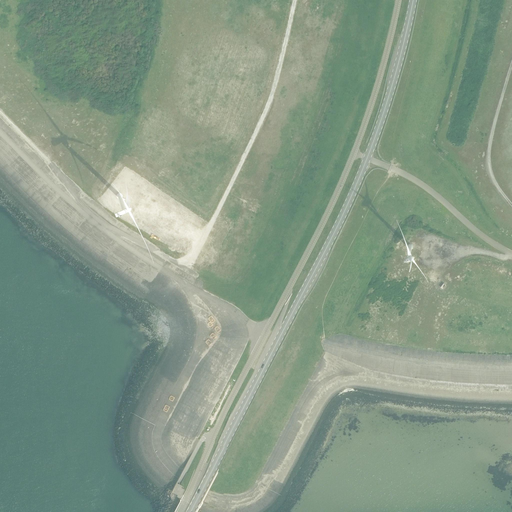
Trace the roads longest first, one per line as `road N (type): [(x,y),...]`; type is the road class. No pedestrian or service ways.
road 1 (primary): [(188,511),(367,158),(412,0)]
road 2 (unclassified): [(178,511),(332,203),(396,0)]
road 3 (track): [(78,210),(84,204),(178,263),(190,260),(263,115),(293,0)]
road 4 (track): [(511,58),(484,149),(490,177),(511,204)]
road 5 (track): [(511,261),(469,253),(452,264),(429,292),(419,336)]
road 6 (track): [(0,111),(84,204)]
